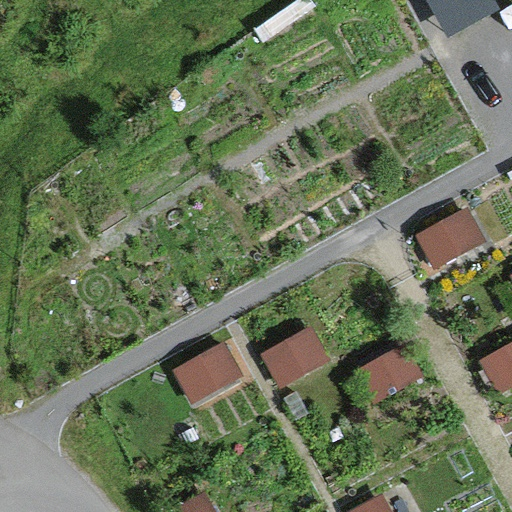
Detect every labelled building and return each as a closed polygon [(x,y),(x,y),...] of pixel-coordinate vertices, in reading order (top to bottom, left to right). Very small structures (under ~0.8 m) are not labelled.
[(419,0),(441,40),(501,9),(495,0),(419,0)] [(468,212),(415,239),(433,274),(486,247),(468,212)] [(309,332),(260,359),(280,395),(329,368),(309,332)] [(243,381),(223,346),(174,374),(193,409),(243,381)] [(511,347),(480,366),(498,398),(511,389),(511,347)] [(405,348),(355,374),(373,409),(423,383),(405,348)] [(214,511),(206,495),(175,511),(214,511)] [(388,511),(381,499),(357,511),(388,511)]
